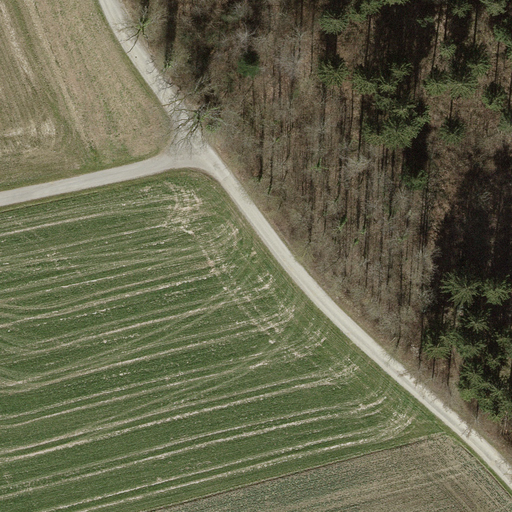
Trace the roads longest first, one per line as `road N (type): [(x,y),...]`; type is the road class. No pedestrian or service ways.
road 1 (track): [(108,0),(150,72),(306,284),(511,477)]
road 2 (track): [(0,200),(209,155)]
